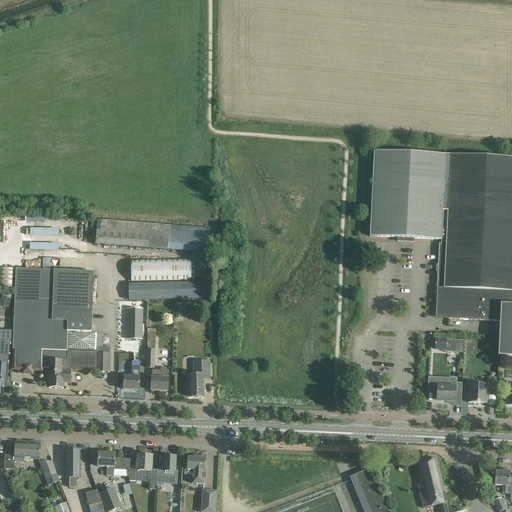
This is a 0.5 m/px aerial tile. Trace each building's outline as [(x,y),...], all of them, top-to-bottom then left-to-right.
[(511,357),(511,158),(374,152),(369,237),(441,240),(441,244),(439,244),(436,300),(443,300),(443,299),(448,299),(448,305),(450,305),(450,309),(448,309),(447,320),(499,323),(498,356),(511,357)] [(170,227),(97,221),(95,245),(168,251),(208,254),(210,230),(170,227)] [(191,280),(191,258),(131,260),(131,282),(191,280)] [(0,267),(0,285),(13,286),(14,268),(0,267)] [(16,269),(13,349),(15,350),(14,369),(22,369),(25,372),(30,372),(33,370),(41,370),(41,368),(50,369),(50,362),(64,362),(63,373),(70,373),(70,369),(96,370),(96,372),(110,372),(110,348),(102,347),(96,347),(96,334),(96,333),(91,333),(94,272),(16,269)] [(209,300),(209,283),(128,284),(128,301),(209,300)] [(2,296),(0,300),(0,302),(9,306),(12,300),(2,296)] [(0,386),(6,388),(7,378),(8,365),(10,342),(11,343),(12,331),(0,330),(0,386)] [(156,330),(147,330),(146,369),(154,369),(156,330)] [(435,343),(435,350),(445,350),(446,350),(455,350),(455,340),(435,340),(435,343)] [(140,362),(132,361),(132,366),(131,377),(124,377),(123,390),(139,391),(140,378),(139,378),(140,362)] [(50,369),(49,388),(63,389),(63,381),(70,382),(70,373),(63,373),(64,362),(50,362),(50,369)] [(210,375),(210,362),(194,362),(194,375),(189,375),(189,397),(204,397),(203,375),(210,375)] [(167,369),(161,369),(161,371),(152,370),(152,379),(151,391),(167,392),(167,379),(167,369)] [(497,377),(489,377),(488,385),(469,384),(468,403),(488,404),(488,396),(496,396),(497,377)] [(462,383),(455,383),(455,387),(437,386),(437,396),(435,400),(441,402),(454,402),(455,398),(461,398),(461,401),(462,383)] [(4,470),(14,471),(14,459),(17,459),(39,460),(40,445),(15,444),(15,456),(5,456),(4,470)] [(69,488),(76,488),(76,478),(80,478),(80,451),(66,451),(66,478),(69,478),(69,488)] [(115,454),(98,453),(98,467),(107,468),(106,476),(113,477),(114,468),(126,469),(123,459),(115,459),(115,454)] [(149,490),(156,490),(157,472),(157,470),(151,470),(152,456),(138,455),(137,471),(138,471),(146,472),(146,482),(149,483),(149,490)] [(195,456),(191,456),(190,458),(188,458),(187,470),(185,470),(185,475),(193,475),(192,484),(205,485),(206,466),(204,466),(204,459),(196,458),(195,456)] [(157,472),(156,486),(162,486),(162,484),(176,485),(177,471),(175,471),(176,457),(164,457),(163,472),(157,472)] [(129,481),(130,481),(137,481),(138,471),(137,471),(133,471),(134,460),(123,459),(129,481)] [(438,505),(439,511),(448,511),(436,459),(417,463),(422,484),(418,485),(423,509),(438,505)] [(52,462),(39,462),(48,486),(59,482),(52,462)] [(388,511),(370,469),(353,476),(358,487),(353,489),(362,511),(388,511)] [(510,473),(495,472),(494,485),(502,486),(502,494),(511,494),(510,502),(511,501),(511,485),(509,486),(510,473)] [(12,500),(5,478),(0,479),(0,489),(4,502),(12,500)] [(111,511),(122,508),(114,488),(99,494),(106,511),(111,511)] [(214,511),(216,491),(202,490),(200,511),(214,511)] [(504,507),(501,498),(494,501),(496,506),(498,511),(499,511),(505,510),(506,510),(504,507)] [(69,511),(66,503),(55,507),(57,511),(69,511)] [(104,511),(102,503),(89,506),(90,511),(104,511)]
